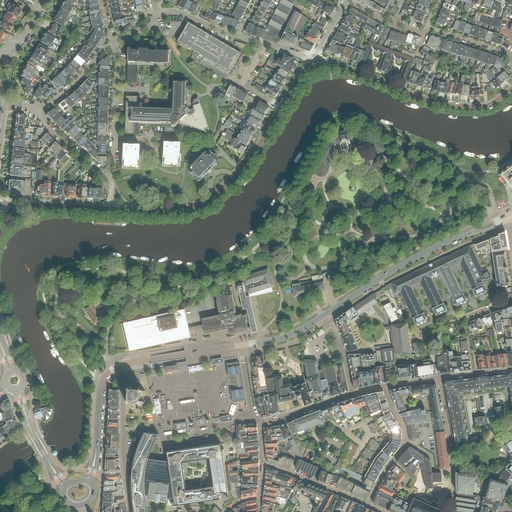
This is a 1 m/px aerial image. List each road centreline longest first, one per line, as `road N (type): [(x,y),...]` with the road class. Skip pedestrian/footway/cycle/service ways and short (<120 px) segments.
road 1 (residential): [(281,107),(249,160),(206,203),(110,210)]
road 2 (residential): [(313,58),(434,102),(480,107),(511,88)]
road 3 (secondary): [(96,443),(102,381),(119,365),(240,345)]
road 4 (secondary): [(321,316),(457,236)]
road 5 (residential): [(111,183),(114,43)]
road 6 (residential): [(438,377),(454,511)]
road 7 (residential): [(384,385),(406,440),(367,504)]
road 8 (residential): [(122,433),(253,419)]
